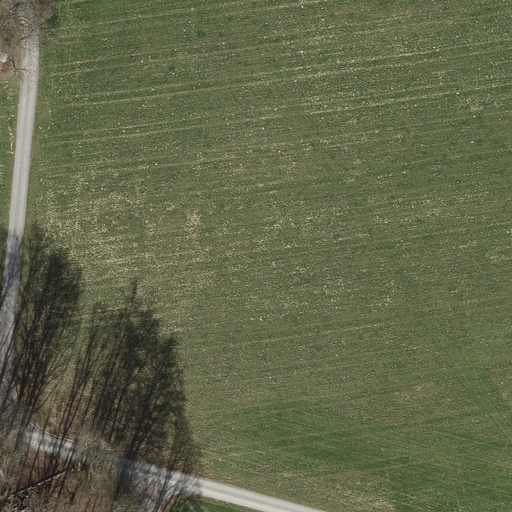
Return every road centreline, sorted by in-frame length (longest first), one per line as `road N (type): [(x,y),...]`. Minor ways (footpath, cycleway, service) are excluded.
road 1 (track): [(10,0),(29,109),(9,435)]
road 2 (track): [(302,511),(9,435)]
